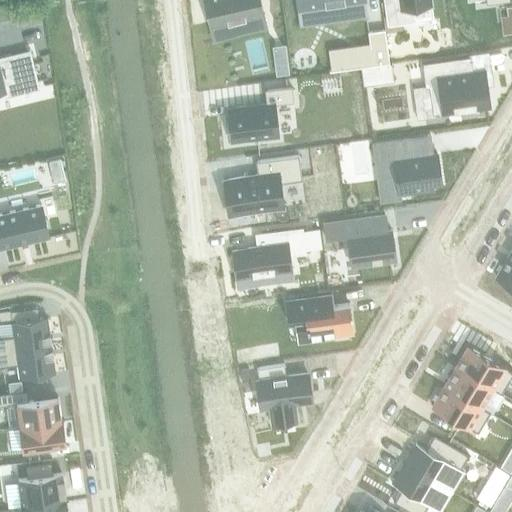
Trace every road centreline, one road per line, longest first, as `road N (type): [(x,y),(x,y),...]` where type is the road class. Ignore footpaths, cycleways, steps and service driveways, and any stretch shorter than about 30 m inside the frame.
road 1 (residential): [(110,511),(82,322),(54,294),(0,293)]
road 2 (residential): [(416,271),(272,511)]
road 3 (residential): [(172,0),(200,261)]
road 4 (residential): [(315,511),(448,289)]
road 5 (residential): [(511,111),(416,271)]
road 6 (residential): [(448,289),(511,181)]
